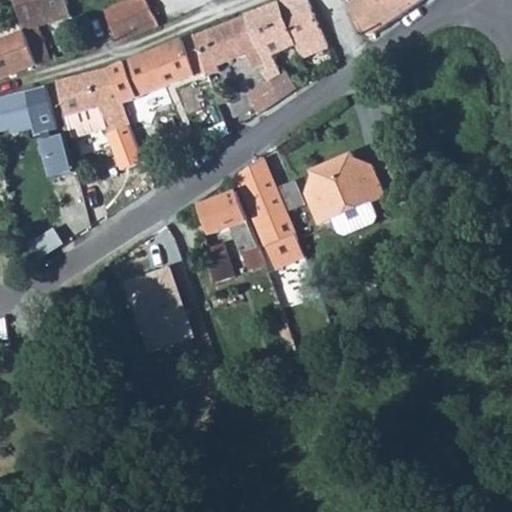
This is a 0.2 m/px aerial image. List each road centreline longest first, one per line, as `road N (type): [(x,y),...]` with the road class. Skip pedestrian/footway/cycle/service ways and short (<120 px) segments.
road 1 (residential): [(0,297),(133,224),(352,67)]
road 2 (residential): [(248,0),(0,88)]
road 3 (residential): [(352,67),(452,0)]
